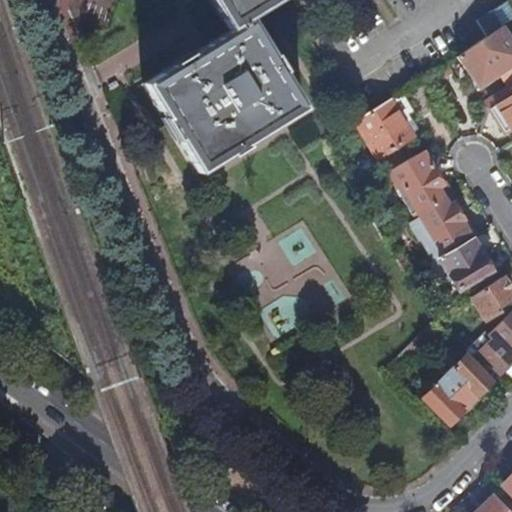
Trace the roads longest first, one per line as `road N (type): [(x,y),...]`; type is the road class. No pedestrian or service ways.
road 1 (residential): [(382,511),(337,503),(220,406),(173,346),(51,0)]
road 2 (primary): [(196,511),(0,365)]
road 3 (residential): [(511,416),(433,494),(396,511)]
road 4 (primary): [(0,421),(119,511)]
